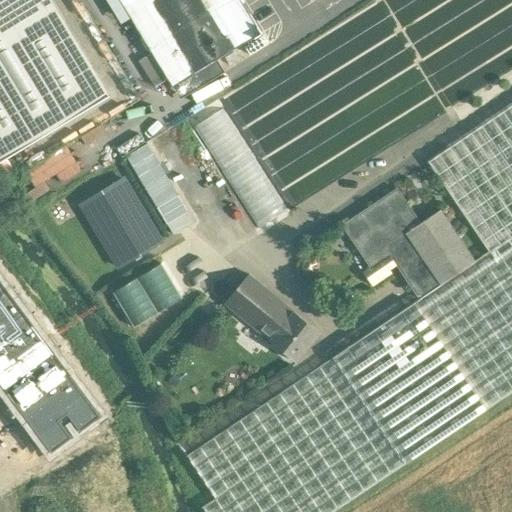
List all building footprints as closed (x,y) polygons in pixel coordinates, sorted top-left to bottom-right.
[(0,0),(0,161),(110,95),(51,0),(0,0)] [(217,60),(262,32),(242,0),(122,0),(175,86),(217,60)] [(511,52),(511,0),(436,0),(435,38),(421,19),(415,23),(408,0),(395,0),(369,18),(373,31),(377,29),(390,77),(380,77),(378,78),(366,62),(367,44),(315,41),(223,104),(283,191),(441,83),(439,73),(431,78),(432,50),(492,53),(492,52),(511,52)] [(217,60),(175,86),(172,87),(180,99),(224,72),(217,60)] [(511,105),(428,162),(489,252),(474,261),(475,262),(420,299),(414,303),(486,410),(511,392),(511,105)] [(259,229),(288,210),(223,109),(193,127),(259,229)] [(58,179),(77,170),(65,146),(21,167),(29,185),(55,173),(58,179)] [(161,241),(124,180),(81,205),(118,267),(161,241)] [(397,189),(343,226),(371,267),(390,255),(397,265),(452,228),(440,210),(420,224),(397,189)] [(452,228),(397,265),(420,299),(475,262),(474,261),(452,228)] [(371,267),(365,272),(371,282),(397,265),(390,255),(371,267)] [(106,417),(0,274),(0,396),(48,461),(106,417)] [(318,333),(249,276),(226,303),(296,361),(318,333)] [(168,300),(139,327),(156,346),(186,318),(168,300)] [(414,303),(334,357),(406,464),(486,410),(414,303)] [(334,357),(187,455),(215,498),(202,507),(205,511),(333,511),(406,464),(334,357)]
